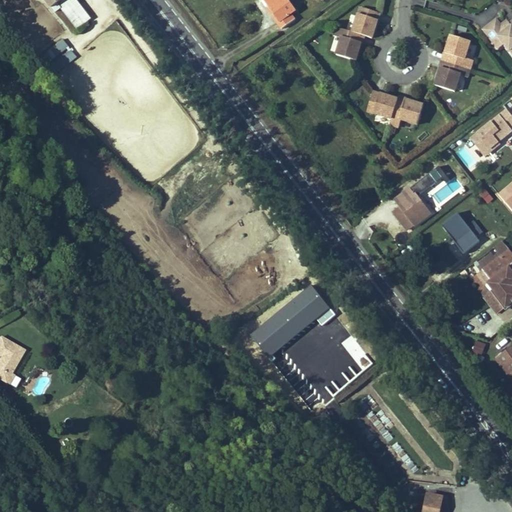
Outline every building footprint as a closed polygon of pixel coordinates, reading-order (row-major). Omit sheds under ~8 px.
[(46,0),(56,12),(61,8),(57,4),(58,3),(62,0),(46,0)] [(74,0),(62,0),(58,3),(63,9),(74,0)] [(90,19),(75,0),(74,0),(63,9),(77,28),(90,19)] [(295,11),(287,0),(264,0),(275,13),(272,15),(282,29),(295,20),(290,14),(295,11)] [(372,32),(376,20),(378,21),(380,13),(365,9),(362,15),(359,14),(353,32),(365,36),(372,39),(374,32),(372,32)] [(511,25),(511,26),(510,23),(503,28),(501,25),(497,19),(489,25),(498,37),(492,41),(498,49),(504,44),(511,54),(511,25)] [(498,37),(489,25),(483,30),(492,41),(498,37)] [(356,54),(360,43),(362,44),(365,36),(353,32),(336,27),(334,36),(342,38),(337,55),(356,61),(358,55),(356,54)] [(465,58),(471,42),(451,36),(449,42),(451,42),(448,54),(445,53),(442,60),(471,69),(473,61),(465,58)] [(55,55),(67,46),(62,40),(50,49),(55,55)] [(39,67),(51,58),(46,52),(34,61),(39,67)] [(51,76),(76,57),(71,52),(47,70),(51,76)] [(468,78),(471,69),(442,60),(440,68),(443,69),(439,80),(437,80),(435,86),(455,92),(460,75),(468,78)] [(392,119),(398,100),(392,98),(392,100),(380,96),(381,94),(373,92),(368,107),(375,110),(374,113),(392,119)] [(418,125),(424,105),(418,104),(417,105),(406,102),(407,99),(399,97),(398,100),(392,119),(390,125),(399,128),(402,120),(418,125)] [(356,111),(364,108),(361,98),(352,102),(356,111)] [(511,130),(511,129),(511,128),(511,115),(507,110),(471,140),(485,157),(501,144),(499,143),(511,131),(511,130)] [(463,146),(455,153),(469,170),(478,163),(463,146)] [(172,194),(186,182),(171,165),(157,177),(172,194)] [(451,181),(439,167),(435,170),(447,184),(451,181)] [(430,214),(418,198),(437,182),(431,173),(397,199),(401,205),(399,207),(414,226),(430,214)] [(511,184),(500,195),(511,209),(511,184)] [(414,226),(399,207),(394,211),(409,230),(414,226)] [(480,242),(477,237),(483,232),(474,221),(467,226),(458,213),(442,226),(464,254),(480,242)] [(511,271),(509,268),(511,265),(511,251),(504,240),(494,248),(496,250),(479,262),(485,270),(479,274),(486,284),(488,283),(494,291),(485,298),(497,314),(511,302),(511,271)] [(253,333),(270,355),(328,310),(312,288),(253,333)] [(25,351),(1,337),(0,339),(0,356),(1,357),(0,358),(0,379),(6,383),(12,374),(25,351)] [(484,351),(485,342),(475,341),(474,350),(484,351)] [(511,347),(497,359),(511,378),(511,384),(507,388),(511,394),(511,347)] [(3,390),(0,391),(0,400),(5,406),(12,401),(3,390)] [(414,473),(419,469),(403,451),(399,456),(414,473)] [(438,511),(441,500),(442,500),(443,498),(441,498),(440,499),(428,496),(428,495),(427,495),(422,511),(438,511)]
